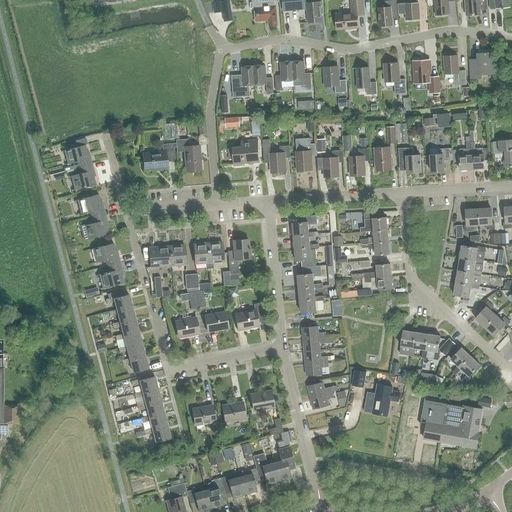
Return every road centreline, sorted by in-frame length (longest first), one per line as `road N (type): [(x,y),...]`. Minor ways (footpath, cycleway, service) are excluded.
road 1 (residential): [(511,38),(455,31),(349,50),(288,39),(222,50),(210,107),(216,205)]
road 2 (residential): [(511,371),(411,273),(403,192)]
road 3 (residential): [(282,347),(170,368),(152,308)]
road 4 (unclassified): [(319,511),(282,347)]
road 5 (residential): [(282,347),(268,200)]
road 6 (residential): [(268,200),(403,192)]
road 7 (track): [(0,479),(46,407),(77,381)]
